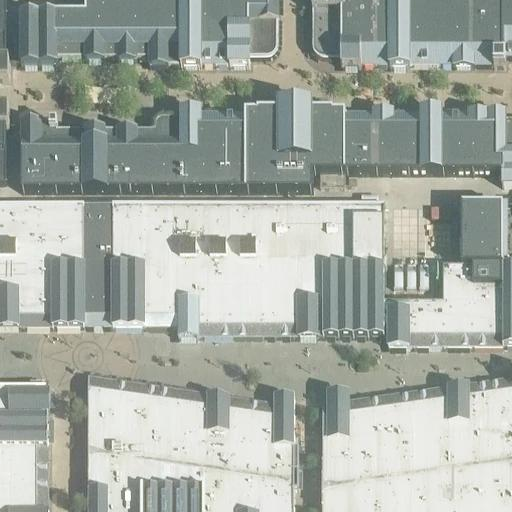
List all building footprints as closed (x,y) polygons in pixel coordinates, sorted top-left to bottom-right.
[(0,0),(0,86),(9,87),(9,66),(8,66),(6,66),(5,0),(0,0)] [(85,0),(85,18),(20,19),(21,71),(24,71),(37,70),(41,70),(54,70),(57,70),(57,62),(85,62),(85,65),(88,65),(101,65),(104,65),(104,62),(117,63),(117,65),(120,65),(133,65),(136,65),(136,63),(149,62),(149,72),(168,72),(168,70),(181,71),(181,72),(184,72),(197,72),(201,72),(201,71),(229,71),(229,72),(233,72),(245,72),(249,72),(249,63),(265,63),(270,62),(276,56),(277,52),(277,26),(278,26),(277,0),(85,0)] [(511,0),(311,0),(312,15),(313,15),(313,52),(314,56),(320,62),(324,63),(341,63),(341,72),(344,72),(357,72),(360,72),(360,71),(389,71),(389,72),(393,72),(405,72),(409,72),(409,70),(453,71),(453,72),(456,72),(470,72),(473,72),(473,71),(493,71),(493,72),(505,72),(505,63),(511,62),(511,0)] [(24,125),(21,125),(21,149),(21,197),(312,197),(312,179),(501,179),(501,191),(511,191),(511,125),(505,126),(505,118),(441,118),(441,117),(437,117),(425,117),(421,117),(421,119),(393,119),(393,117),(389,117),(376,117),(373,117),(373,119),(345,119),(345,118),(332,118),(332,111),(311,111),(311,109),(310,109),(279,109),(279,111),(257,110),(257,118),(245,118),(245,119),(201,118),(201,116),(181,116),(181,117),(180,119),(163,119),(161,120),(158,120),(152,127),(152,129),(152,131),(152,135),(149,135),(137,134),(137,133),(133,133),(120,133),(117,133),(117,135),(105,135),(105,133),(101,133),(95,133),(88,133),(85,133),(85,135),(57,135),(57,127),(41,127),(41,125),(37,125),(24,125)] [(0,188),(5,189),(6,133),(8,133),(8,112),(0,112),(0,188)] [(347,196),(347,181),(322,181),(322,196),(347,196)] [(384,208),(112,209),(112,333),(131,333),(131,334),(138,334),(138,333),(143,333),(173,333),(178,333),(178,343),(203,343),(233,343),(263,343),(268,343),(275,343),(281,343),(288,343),(328,343),(335,343),(341,343),(348,343),(383,343),(388,343),(388,353),(412,353),(418,353),(425,353),(443,353),(473,353),(503,353),(505,353),(511,352),(511,210),(461,210),(461,214),(461,238),(461,271),(442,271),(442,307),(384,307),(384,208)] [(0,332),(84,333),(112,333),(112,209),(0,209),(0,332)] [(297,511),(298,452),(294,452),(294,400),(273,401),(273,410),(258,408),(258,406),(252,405),(251,407),(245,406),(245,404),(239,403),(239,405),(233,404),(203,400),(173,395),(155,393),(155,391),(149,390),(149,392),(143,391),(108,386),(108,384),(102,383),(101,385),(88,383),(88,397),(86,397),(86,404),(88,404),(88,410),(86,410),(86,416),(88,416),(88,452),(88,467),(88,484),(86,484),(86,491),(87,491),(88,493),(87,511),(297,511)] [(511,511),(511,383),(473,390),(443,394),(413,398),(395,401),(394,399),(388,400),(388,402),(383,402),(353,407),(322,411),(322,452),(322,470),(322,482),(321,511),(511,511)] [(0,511),(47,511),(48,496),(48,452),(48,434),(50,434),(50,427),(48,427),(48,422),(48,417),(57,417),(57,397),(48,396),(48,390),(0,389),(0,511)]
